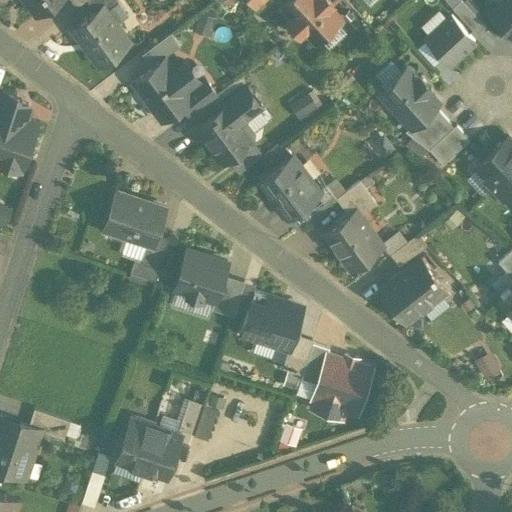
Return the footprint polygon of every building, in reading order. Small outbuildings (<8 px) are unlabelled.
[(25,0),(36,14),(54,0),(25,0)] [(87,0),(94,8),(101,2),(105,7),(113,0),(87,0)] [(128,12),(118,0),(113,0),(105,7),(116,21),(128,12)] [(283,0),(282,1),(281,2),(292,14),(287,18),(288,19),(288,18),(299,30),(304,26),(313,36),(313,37),(314,38),(338,15),(339,14),(338,13),(338,14),(329,3),(331,1),(332,0),(331,0),(283,0)] [(485,22),(464,0),(455,0),(451,4),(476,30),(485,22)] [(511,0),(498,0),(489,9),(511,33),(511,0)] [(105,7),(101,2),(94,8),(70,26),(98,62),(129,39),(116,21),(105,7)] [(451,12),(425,35),(449,61),(474,37),(451,12)] [(164,55),(133,78),(161,116),(182,101),(192,93),(187,86),(164,55)] [(406,64),(379,88),(410,122),(411,123),(434,102),(438,99),(428,87),(430,84),(419,72),(416,75),(406,64)] [(203,74),(187,86),(192,93),(182,101),(190,111),(194,107),(216,91),(203,74)] [(225,102),(203,119),(196,123),(223,159),(229,155),(251,138),(252,137),(253,131),(246,123),(240,122),(238,120),(261,103),(246,83),(246,84),(247,85),(225,102)] [(3,87),(0,89),(0,148),(1,148),(1,147),(5,148),(1,160),(21,167),(37,119),(26,115),(29,105),(27,101),(15,96),(16,92),(3,87)] [(316,103),(307,90),(296,97),(304,110),(316,103)] [(216,91),(194,107),(203,119),(225,102),(216,91)] [(453,123),(434,102),(411,123),(410,122),(405,127),(429,145),(453,123)] [(469,136),(455,121),(453,123),(429,145),(442,160),(469,136)] [(511,162),(511,137),(507,132),(475,162),(492,181),(511,162)] [(251,138),(229,155),(239,168),(256,155),(248,145),(254,141),(251,138)] [(261,151),(254,141),(248,145),(256,155),(261,151)] [(291,151),(259,177),(287,213),(308,197),(320,188),(319,187),(291,151)] [(511,162),(492,181),(510,200),(511,197),(511,162)] [(377,199),(359,176),(335,194),(347,210),(352,206),(359,214),(377,199)] [(319,187),(320,188),(308,197),(316,209),(335,194),(325,182),(319,187)] [(166,205),(115,188),(102,225),(147,240),(154,242),(157,231),(166,205)] [(359,214),(352,206),(347,210),(323,229),(351,265),(381,242),(359,214)] [(154,242),(147,240),(141,258),(141,260),(158,266),(169,235),(157,231),(154,242)] [(415,231),(389,251),(399,263),(425,241),(415,231)] [(511,243),(497,257),(511,273),(511,243)] [(227,258),(186,245),(174,283),(176,284),(176,283),(187,287),(186,290),(200,295),(201,292),(214,296),(215,294),(215,293),(227,258)] [(158,266),(141,260),(141,258),(134,256),(129,268),(155,277),(158,266)] [(423,256),(381,289),(405,318),(447,286),(423,256)] [(511,281),(497,295),(511,310),(511,281)] [(283,296),(253,287),(239,329),(288,345),(289,345),(294,330),(299,312),(280,305),(283,296)] [(236,299),(215,293),(215,294),(214,296),(212,305),(233,311),(236,299)] [(313,336),(294,330),(289,345),(288,345),(281,364),(302,371),(313,336)] [(494,346),(479,354),(489,372),(504,363),(494,346)] [(326,350),(312,395),(314,396),(311,404),(320,407),(330,410),(333,402),(357,409),(371,365),(326,350)] [(250,364),(230,358),(227,369),(247,375),(250,364)] [(188,396),(178,426),(193,431),(203,401),(188,396)] [(70,417),(34,405),(28,422),(40,426),(39,428),(63,436),(70,417)] [(28,422),(0,412),(0,465),(23,474),(39,428),(40,426),(28,422)] [(136,418),(130,416),(116,458),(126,461),(125,464),(142,470),(157,425),(152,423),(153,420),(137,415),(136,418)] [(288,418),(284,435),(300,440),(305,423),(288,418)] [(157,425),(142,470),(155,474),(155,471),(166,474),(180,432),(157,425)] [(13,511),(18,497),(0,490),(0,511),(13,511)] [(352,511),(349,502),(320,511),(352,511)]
